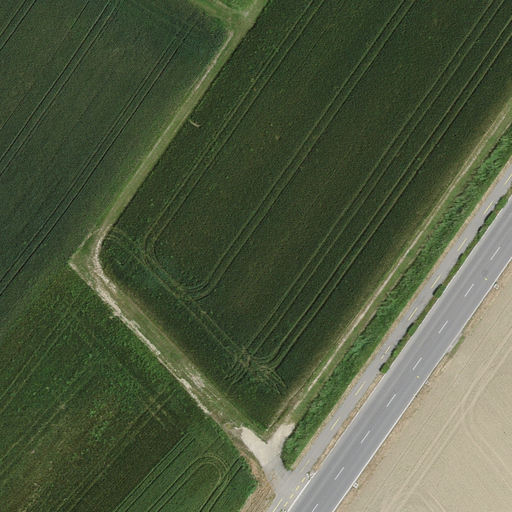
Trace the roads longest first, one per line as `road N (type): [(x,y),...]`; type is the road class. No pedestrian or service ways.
road 1 (track): [(312,510),(87,263),(262,0)]
road 2 (track): [(268,458),(511,116)]
road 3 (secondary): [(511,229),(311,511)]
